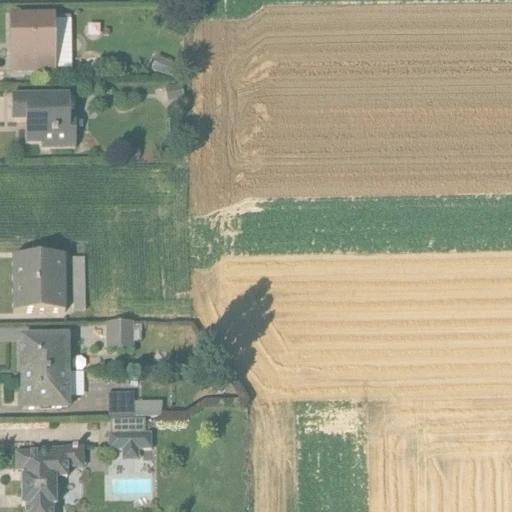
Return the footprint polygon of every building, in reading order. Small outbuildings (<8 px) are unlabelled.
[(53,18),(7,18),(8,76),(53,76),(54,73),(69,73),(68,19),(53,19),(53,18)] [(10,99),(10,124),(27,124),(27,131),(24,133),(24,147),(39,147),(40,152),(74,151),(73,100),(67,100),(67,98),(10,99)] [(64,259),(11,260),(12,315),(64,314),(64,259)] [(84,313),(83,260),(71,260),(72,313),(84,313)] [(105,325),(105,351),(131,351),(132,345),(139,344),(139,325),(105,325)] [(68,374),(69,374),(70,374),(69,352),(67,352),(67,336),(17,337),(18,376),(68,375),(68,374)] [(82,399),(82,376),(18,376),(18,413),(68,413),(68,400),(82,399)] [(107,421),(161,419),(161,405),(132,405),(131,396),(106,396),(107,421)] [(108,436),(106,436),(106,452),(121,453),(121,463),(137,463),(137,452),(150,452),(150,436),(143,436),(143,423),(108,423),(108,436)] [(70,452),(36,452),(36,455),(12,455),(12,475),(22,475),(22,478),(19,478),(19,510),(27,509),(27,511),(22,511),(51,511),(51,508),(53,508),(53,481),(66,481),(66,472),(82,471),(81,450),(70,450),(70,452)]
